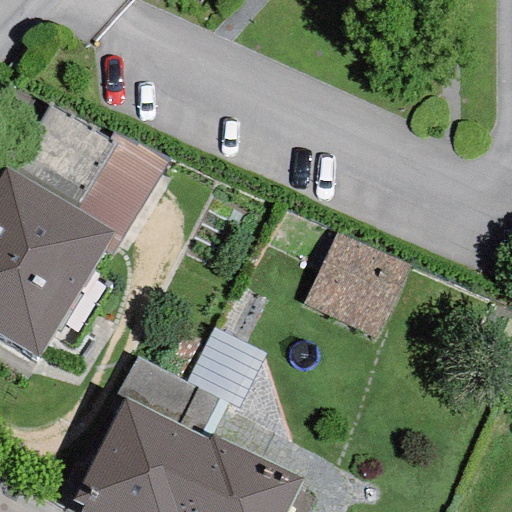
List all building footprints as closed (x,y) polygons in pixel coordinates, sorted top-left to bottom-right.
[(117,135),(73,209),(112,233),(101,251),(109,257),(167,162),(117,135)] [(73,209),(3,168),(0,173),(0,336),(37,358),(101,251),(112,233),(73,209)] [(411,266),(334,230),(298,307),(375,343),(411,266)] [(211,327),(184,383),(219,401),(223,403),(237,410),(264,355),(211,327)] [(300,480),(207,433),(223,403),(219,401),(184,383),(135,356),(115,394),(123,399),(72,501),(82,506),(78,511),(307,511),(313,501),(294,492),(300,480)]
